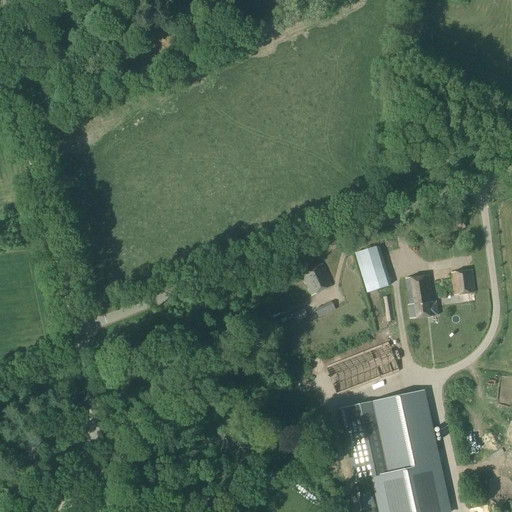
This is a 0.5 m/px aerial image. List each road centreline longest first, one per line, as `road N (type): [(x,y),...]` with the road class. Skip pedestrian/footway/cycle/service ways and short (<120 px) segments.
road 1 (unclassified): [(511,173),(76,331)]
road 2 (unclassified): [(76,331),(16,99)]
road 3 (unclassified): [(59,511),(89,448),(93,418),(76,331)]
